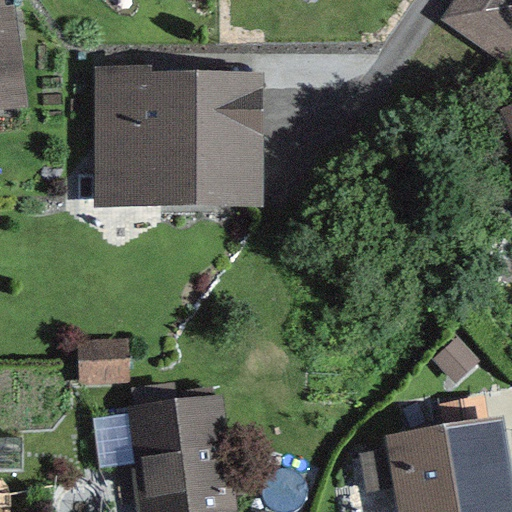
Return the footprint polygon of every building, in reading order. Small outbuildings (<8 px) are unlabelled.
[(511,44),(511,9),(498,0),(465,0),(452,19),(505,55),(511,44)] [(511,0),(498,0),(511,9),(511,6),(511,0)] [(0,102),(15,100),(5,19),(0,19),(0,102)] [(250,194),(251,87),(145,86),(145,76),(96,76),(96,124),(108,124),(108,177),(160,177),(160,194),(250,194)] [(134,393),(148,511),(228,511),(215,404),(160,411),(157,390),(134,393)] [(502,511),(490,433),(481,435),(477,409),(447,414),(451,440),(401,448),(412,511),(502,511)]
